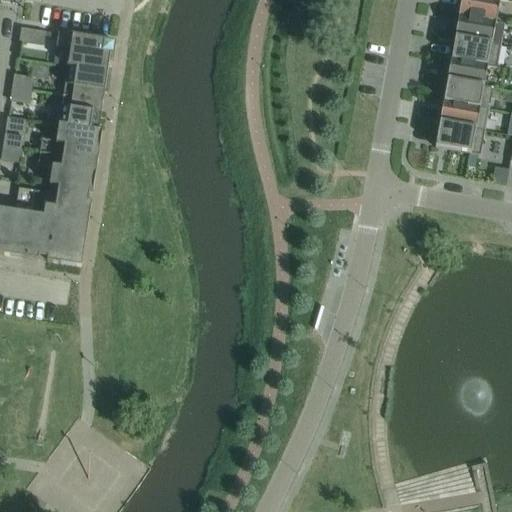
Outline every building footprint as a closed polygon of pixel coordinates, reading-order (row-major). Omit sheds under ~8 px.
[(494,0),(460,0),(457,17),(495,24),(495,23),(499,1),(494,0)] [(457,18),(454,39),(499,47),(503,25),(495,23),(495,24),(457,17),(457,18)] [(19,43),(42,47),(44,34),(20,30),(21,30),(19,43)] [(101,42),(90,40),(89,42),(90,42),(89,46),(80,45),(81,41),(81,39),(57,35),(55,49),(70,51),(67,68),(106,74),(109,57),(113,58),(115,44),(101,42)] [(454,40),(450,59),(450,60),(486,67),(495,69),(499,47),(454,39),(454,40)] [(450,60),(446,81),(483,88),(483,87),(486,67),(450,60)] [(98,91),(103,92),(106,74),(67,68),(62,97),(96,102),(98,91)] [(14,77),(12,90),(30,92),(32,80),(14,77)] [(446,82),(443,101),(442,101),(442,103),(479,109),(479,110),(488,112),(492,89),(483,87),(483,88),(446,81),(446,82)] [(28,105),(30,92),(12,90),(10,102),(28,105)] [(94,113),(96,102),(62,97),(58,127),(97,133),(97,132),(100,114),(94,113)] [(442,103),(438,124),(475,131),(475,129),(479,110),(479,109),(442,103)] [(438,125),(434,148),(479,156),(484,131),(475,129),(475,131),(438,124),(438,125)] [(89,151),(98,152),(101,133),(97,132),(97,133),(58,127),(55,143),(41,141),(39,154),(87,162),(89,151)] [(3,149),(21,151),(23,139),(4,136),(3,149)] [(19,164),(21,151),(3,149),(1,161),(19,164)] [(85,173),(87,162),(39,154),(37,168),(51,170),(48,187),(57,188),(92,193),(95,174),(85,173)] [(81,261),(90,204),(86,203),(88,193),(92,194),(92,193),(57,188),(56,199),(47,198),(47,194),(18,190),(14,213),(0,210),(0,255),(3,256),(37,262),(37,257),(46,259),(45,263),(59,265),(80,268),(81,261)]
